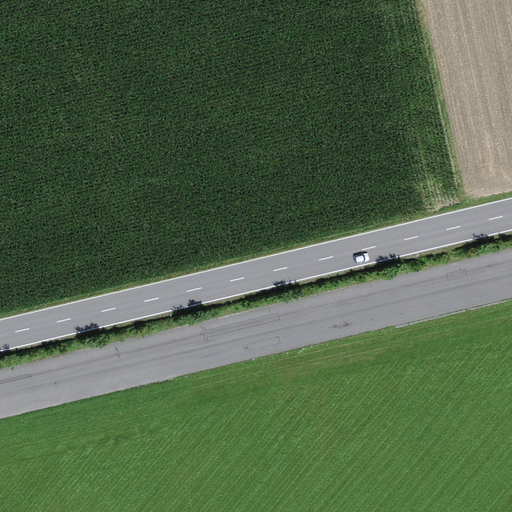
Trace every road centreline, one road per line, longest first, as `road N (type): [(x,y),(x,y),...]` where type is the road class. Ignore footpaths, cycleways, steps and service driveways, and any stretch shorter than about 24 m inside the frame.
road 1 (unclassified): [(0,393),(511,270)]
road 2 (unclassified): [(511,214),(0,336)]
